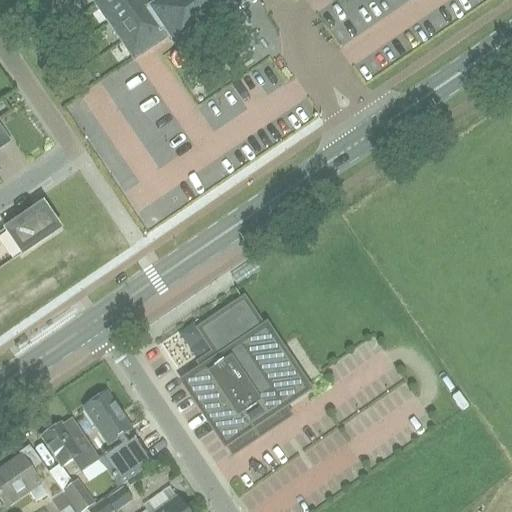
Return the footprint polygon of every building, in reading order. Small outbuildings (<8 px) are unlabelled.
[(91,0),(133,61),(168,37),(177,50),(245,3),(249,10),(263,0),(165,0),(152,9),(145,0),(91,0)] [(449,0),(455,9),(472,0),(449,0)] [(257,52),(280,80),(295,68),(273,39),(257,52)] [(236,76),(226,85),(227,86),(213,99),(216,103),(213,105),(226,118),(252,94),(236,76)] [(0,148),(9,142),(0,129),(0,148)] [(37,211),(6,233),(20,255),(58,230),(44,209),(38,213),(37,211)] [(302,390),(264,334),(260,336),(253,325),(254,324),(252,322),(251,322),(242,309),(243,308),(242,306),(240,307),(240,308),(224,319),(223,318),(221,319),(222,321),(206,331),(205,330),(203,332),(205,334),(206,333),(215,347),(214,347),(215,350),(216,349),(221,355),(205,366),(208,371),(188,385),(225,441),(226,440),(233,451),(264,430),(265,429),(266,428),(267,426),(267,424),(267,423),(267,421),(267,420),(264,415),(302,390)] [(131,430),(105,393),(82,409),(107,446),(131,430)] [(59,425),(50,432),(40,438),(60,468),(72,459),(80,472),(98,460),(97,458),(92,450),(72,420),(61,427),(59,425)] [(134,451),(115,462),(120,470),(139,459),(134,451)] [(62,494),(41,463),(29,471),(19,457),(0,470),(0,500),(4,507),(28,491),(36,503),(46,496),(50,502),(60,495),(62,494)] [(60,495),(68,507),(70,511),(86,511),(91,509),(75,485),(62,494),(60,495)] [(122,487),(105,499),(113,511),(116,511),(132,501),(122,487)] [(184,511),(167,488),(142,507),(145,510),(142,511),(184,511)] [(110,511),(104,502),(89,511),(110,511)]
